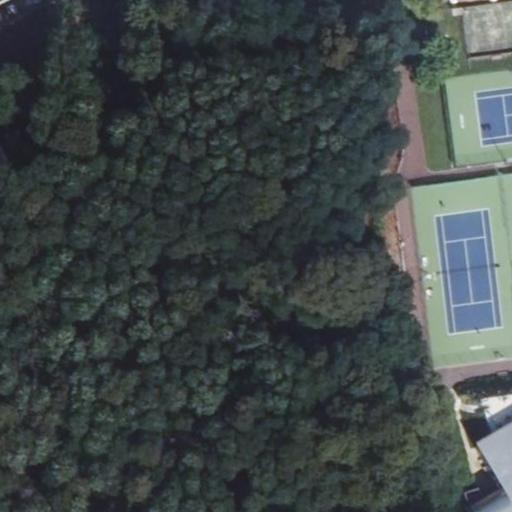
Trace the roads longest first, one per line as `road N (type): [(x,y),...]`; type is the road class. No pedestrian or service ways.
road 1 (track): [(330,511),(316,380),(329,285),(379,161),(374,0)]
road 2 (track): [(369,0),(264,11),(147,1),(83,19),(0,70)]
